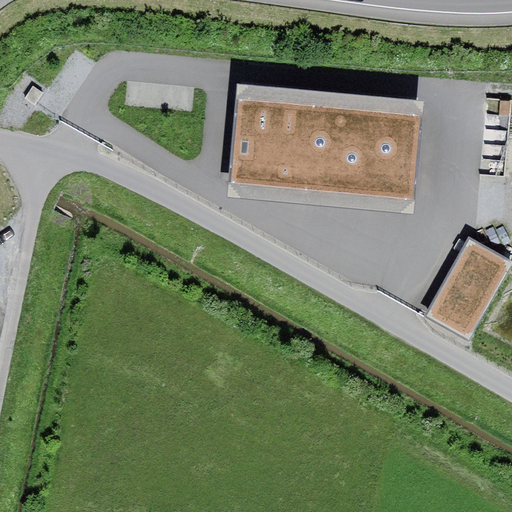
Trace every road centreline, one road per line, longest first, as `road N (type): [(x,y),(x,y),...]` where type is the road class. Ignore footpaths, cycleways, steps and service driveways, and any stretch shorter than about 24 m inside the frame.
road 1 (unclassified): [(511,388),(247,234),(150,189),(44,154)]
road 2 (unclassified): [(44,154),(0,382)]
road 3 (motorway): [(381,0),(511,4)]
